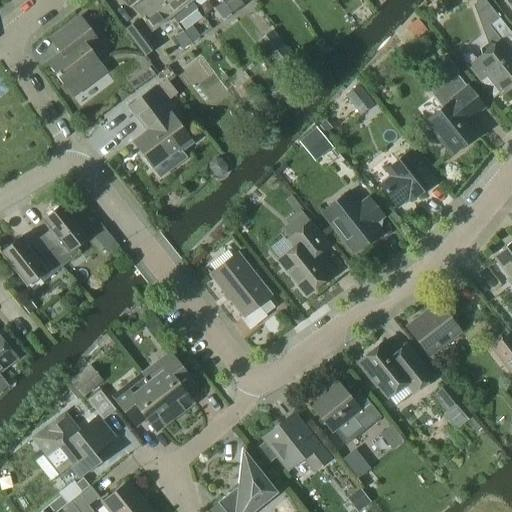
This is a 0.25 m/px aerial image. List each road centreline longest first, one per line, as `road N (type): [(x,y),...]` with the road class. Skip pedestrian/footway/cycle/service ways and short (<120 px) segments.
road 1 (residential): [(260,388),(381,301),(511,166)]
road 2 (residential): [(260,388),(75,164)]
road 3 (residential): [(75,164),(12,61),(11,34),(55,0)]
road 4 (residential): [(161,475),(260,388)]
